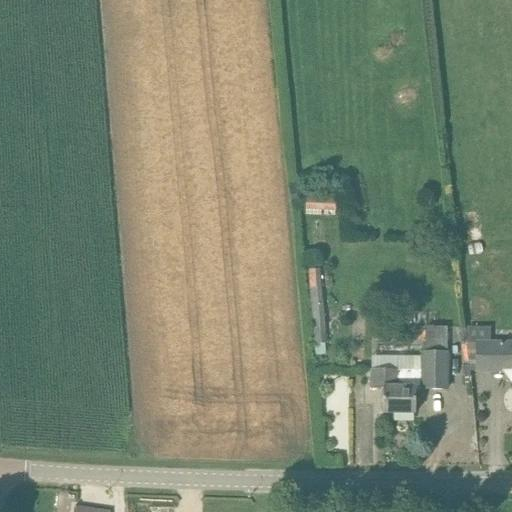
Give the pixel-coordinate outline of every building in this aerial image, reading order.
[(306,210),(336,212),(337,199),(307,197),(306,210)] [(423,250),(418,245),(411,245),(406,250),(406,257),(411,261),(418,261),(423,257),(423,250)] [(318,269),(309,270),(314,346),(324,345),(318,269)] [(421,371),(371,371),(371,388),(383,388),(383,414),(415,414),(415,390),(447,390),(447,327),(426,327),(426,352),(421,352),(421,371)] [(479,331),(467,331),(467,344),(472,344),(472,371),(511,371),(511,340),(479,341),(479,331)]
